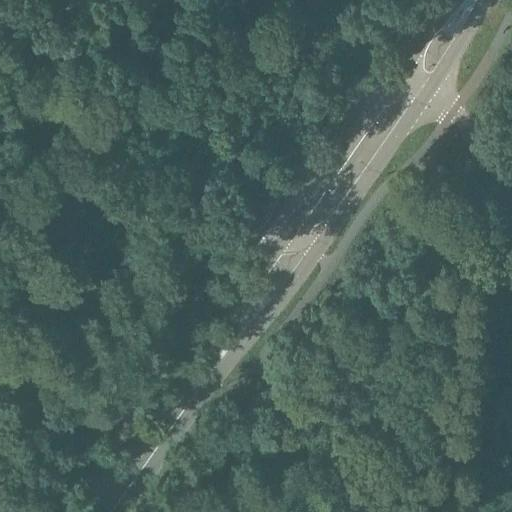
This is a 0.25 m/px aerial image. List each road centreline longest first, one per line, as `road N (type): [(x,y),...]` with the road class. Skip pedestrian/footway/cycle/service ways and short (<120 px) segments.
road 1 (unclassified): [(47,0),(266,228),(298,247)]
road 2 (primary): [(115,511),(298,247)]
road 3 (primary): [(298,247),(414,85)]
road 4 (unclassified): [(511,164),(414,85)]
